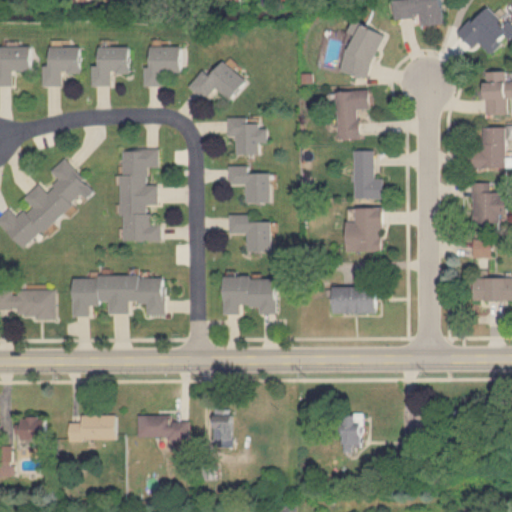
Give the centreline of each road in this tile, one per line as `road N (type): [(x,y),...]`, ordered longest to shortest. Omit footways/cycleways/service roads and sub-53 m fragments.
road 1 (tertiary): [(511,359),(0,360)]
road 2 (residential): [(201,362),(191,130),(153,115),(75,120),(0,138)]
road 3 (residential): [(430,359),(427,80)]
